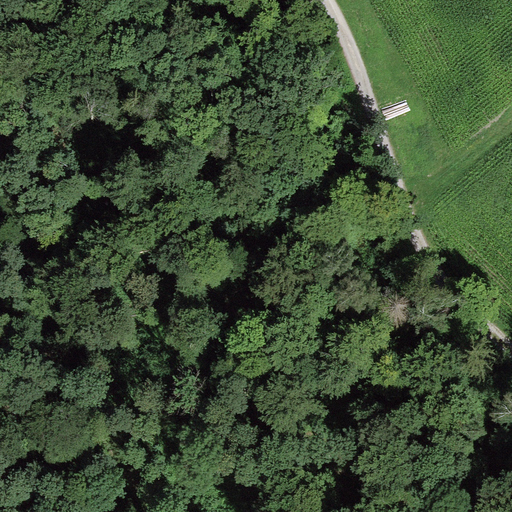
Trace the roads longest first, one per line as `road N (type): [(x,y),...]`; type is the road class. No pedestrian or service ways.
road 1 (track): [(511,337),(485,317),(405,186),(329,0)]
road 2 (track): [(149,511),(0,287)]
